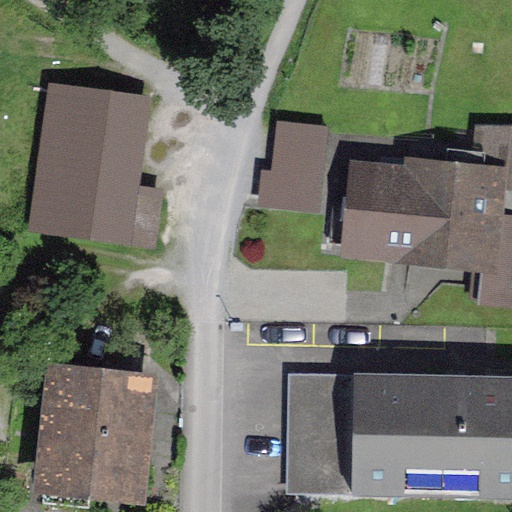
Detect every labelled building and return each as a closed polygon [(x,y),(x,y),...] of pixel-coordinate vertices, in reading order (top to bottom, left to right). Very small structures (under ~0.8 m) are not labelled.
[(128,240),(152,94),(52,78),(28,224),(128,240)] [(322,207),(333,119),(276,112),(265,200),(322,207)] [(349,250),(484,260),(498,209),(499,161),(410,154),(408,181),(355,177),(349,250)] [(511,209),(498,209),(484,260),(482,297),(511,298),(511,209)] [(155,491),(164,366),(60,358),(51,484),(155,491)] [(349,367),(285,366),(283,487),(347,488),(349,367)] [(511,491),(511,370),(349,367),(347,488),(511,491)]
